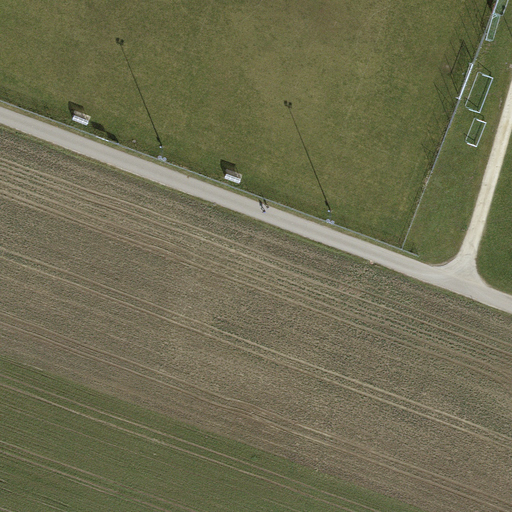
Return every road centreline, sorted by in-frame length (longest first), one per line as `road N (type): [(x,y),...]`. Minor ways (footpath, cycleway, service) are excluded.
road 1 (track): [(0,115),(457,286)]
road 2 (track): [(457,286),(511,93)]
